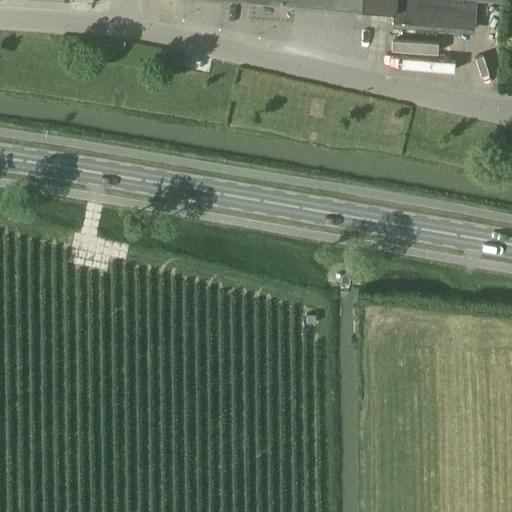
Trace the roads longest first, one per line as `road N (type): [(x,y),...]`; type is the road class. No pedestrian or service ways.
road 1 (primary): [(511,247),(0,160)]
road 2 (unclassified): [(511,119),(124,27)]
road 3 (residential): [(124,27),(0,17)]
